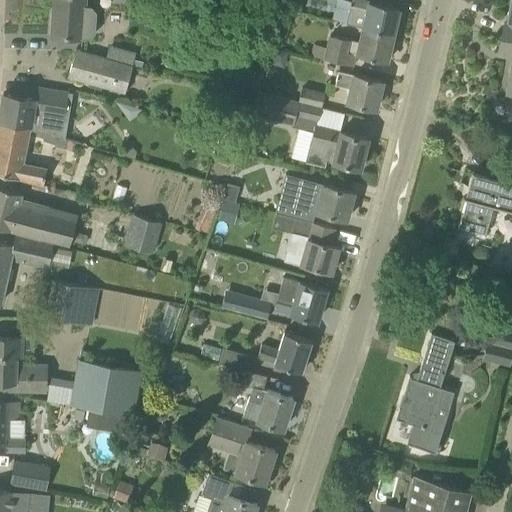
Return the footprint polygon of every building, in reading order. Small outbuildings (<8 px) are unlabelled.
[(54,0),(52,36),(89,39),(95,34),(96,12),(91,7),(84,6),(84,0),(54,0)] [(351,0),(346,23),(363,26),(363,28),(393,35),(399,8),(364,0),(351,0)] [(511,0),(508,24),(504,23),(499,51),(511,53),(511,71),(507,93),(511,94),(511,0)] [(257,13),(252,30),(272,36),(277,19),(257,13)] [(330,35),(325,59),(343,63),(346,52),(387,61),(393,35),(363,28),(360,41),(330,35)] [(76,49),(69,76),(124,92),(132,65),(126,64),(105,58),(76,49)] [(348,102),(375,109),(382,81),(354,74),(354,75),(339,71),(335,85),(351,88),(348,102)] [(0,121),(30,128),(29,130),(45,134),(65,140),(69,114),(64,113),(68,91),(37,85),(34,99),(33,99),(3,93),(0,112),(0,121)] [(321,107),(324,92),(301,86),(301,89),(290,86),(287,97),(321,107)] [(256,90),(246,129),(256,132),(260,117),(292,125),(292,126),(299,127),(291,157),(306,160),(306,159),(325,164),(326,159),(360,169),(361,164),(368,137),(341,130),(340,132),(315,125),(316,123),(317,119),(317,120),(321,107),(287,97),(256,90)] [(181,120),(175,141),(199,149),(206,127),(181,120)] [(0,121),(0,173),(44,185),(47,168),(23,162),(29,130),(30,128),(0,121)] [(213,130),(209,142),(217,144),(220,132),(213,130)] [(54,145),(66,149),(68,141),(65,140),(45,134),(43,140),(55,143),(54,145)] [(226,134),(223,146),(234,148),(237,137),(226,134)] [(78,143),(68,141),(66,149),(76,152),(78,143)] [(484,234),(485,234),(483,241),(511,248),(511,184),(473,174),(473,172),(472,171),(465,197),(463,196),(463,198),(466,199),(458,227),(459,227),(460,226),(485,233),(484,234)] [(298,179),(295,191),(303,193),(300,206),(315,210),(315,211),(347,219),(354,191),(322,183),(309,180),(308,182),(298,179)] [(228,183),(224,198),(235,201),(239,186),(228,183)] [(0,186),(0,227),(13,231),(13,229),(71,245),(72,242),(72,241),(75,231),(76,229),(79,218),(21,202),(24,193),(0,186)] [(218,211),(204,205),(194,228),(208,233),(218,211)] [(221,208),(217,219),(231,223),(234,212),(221,208)] [(153,252),(161,221),(134,214),(126,245),(153,252)] [(298,218),(287,259),(332,272),(339,247),(330,244),(335,228),(313,222),(298,218)] [(81,243),(83,233),(75,231),(72,241),(81,243)] [(0,240),(0,302),(1,303),(11,258),(50,267),(55,242),(16,234),(13,243),(0,240)] [(284,276),(274,308),(289,312),(306,317),(307,315),(318,318),(327,288),(322,287),(299,281),(284,276)] [(72,320),(79,285),(51,279),(44,315),(72,320)] [(223,289),(218,306),(226,308),(267,318),(270,307),(271,302),(230,291),(223,289)] [(192,308),(188,313),(189,320),(195,324),(201,324),(205,319),(204,312),(200,308),(192,308)] [(312,340),(284,331),(278,349),(261,344),(257,357),(274,362),(274,363),(301,372),(312,340)] [(397,417),(396,418),(400,419),(413,423),(411,429),(406,442),(435,452),(441,433),(430,429),(443,388),(439,387),(448,360),(454,340),(451,339),(433,334),(431,333),(430,335),(427,347),(422,363),(419,371),(417,378),(409,376),(404,393),(397,417)] [(0,379),(1,379),(1,389),(10,390),(25,390),(44,391),(45,365),(43,365),(39,364),(33,364),(23,364),(24,338),(21,338),(0,336),(0,379)] [(219,363),(246,370),(250,355),(223,348),(219,363)] [(132,416),(138,386),(150,388),(152,374),(141,371),(141,370),(79,359),(80,358),(79,358),(75,380),(52,376),(47,400),(89,408),(111,412),(132,416)] [(246,370),(242,384),(245,385),(252,387),(263,390),(263,389),(265,383),(267,376),(246,370)] [(160,384),(161,400),(175,399),(174,382),(160,384)] [(244,411),(243,416),(283,429),(284,424),(293,397),(266,389),(261,403),(248,399),(244,411)] [(0,451),(3,451),(24,451),(25,438),(25,437),(9,437),(9,419),(19,419),(19,402),(17,402),(4,401),(4,400),(0,399),(0,451)] [(155,408),(154,413),(156,418),(162,421),(167,417),(168,411),(166,407),(160,406),(155,408)] [(86,425),(108,429),(111,412),(89,408),(86,425)] [(75,409),(74,419),(82,421),(84,411),(75,409)] [(111,412),(108,429),(129,433),(132,416),(111,412)] [(216,422),(208,445),(229,452),(238,455),(233,472),(265,482),(268,471),(275,450),(244,440),(249,427),(218,416),(216,422)] [(130,450),(165,459),(168,447),(150,442),(149,449),(132,444),(130,450)] [(10,483),(48,489),(52,465),(15,458),(10,483)] [(253,511),(257,503),(229,494),(233,482),(209,473),(201,495),(211,499),(206,511),(253,511)] [(403,511),(466,511),(472,490),(414,475),(403,511)] [(120,480),(114,497),(128,503),(134,485),(120,480)] [(0,511),(45,511),(47,497),(13,493),(13,492),(0,490),(0,511)] [(381,502),(378,511),(401,511),(403,507),(381,502)]
